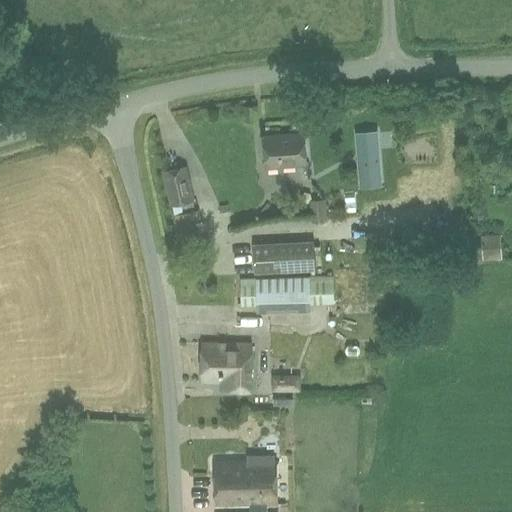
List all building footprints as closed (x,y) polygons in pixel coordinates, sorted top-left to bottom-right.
[(243,107),(245,123),(256,122),(255,106),(243,107)] [(377,131),(357,132),(362,187),(382,185),(377,131)] [(307,164),(305,133),(263,137),(265,168),(307,164)] [(185,168),(164,172),(171,205),(181,203),(182,208),(193,206),(192,200),(185,168)] [(194,177),(197,188),(216,182),(212,171),(194,177)] [(340,207),(352,206),(351,186),(339,186),(340,207)] [(327,220),(325,198),(309,199),(311,221),(327,220)] [(205,239),(198,208),(173,214),(182,258),(204,253),(201,240),(205,239)] [(420,251),(442,251),(443,228),(420,228),(420,251)] [(381,233),(380,256),(396,257),(397,233),(381,233)] [(315,269),(314,242),(253,245),(254,272),(315,269)] [(502,256),(501,245),(484,247),(484,257),(502,256)] [(333,274),(239,277),(240,305),(256,304),(256,311),(310,309),(310,303),(334,302),(333,274)] [(385,315),(380,315),(376,319),(376,324),(380,327),(385,327),(389,323),(389,318),(385,315)] [(250,390),(250,343),(201,343),(200,382),(221,382),(221,390),(250,390)] [(271,391),(300,390),(300,373),(271,374),(271,391)] [(266,511),(266,507),(277,507),(276,456),(214,457),(215,509),(249,508),(249,511),(266,511)]
